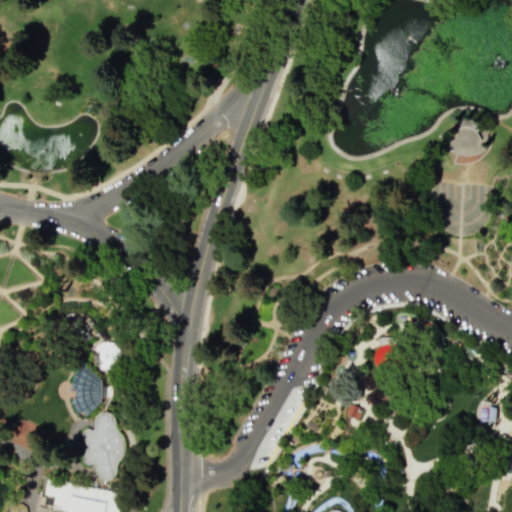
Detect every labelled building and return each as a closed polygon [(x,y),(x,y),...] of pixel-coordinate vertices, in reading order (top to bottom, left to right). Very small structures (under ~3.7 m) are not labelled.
[(455,120),(458,127),(462,126),(464,125),(467,126),(470,127),(472,128),(474,130),(476,131),(482,126),(479,123),(476,120),(474,119),(470,118),(466,117),(462,117),(458,118),(455,120)] [(383,342),(381,343),(379,337),(384,335),(388,334),(393,335),(398,337),(401,339),(405,343),(408,347),(409,353),(409,359),(408,362),(407,365),(402,362),(403,358),(403,353),(402,349),(400,345),(396,343),(392,341),(387,341),(383,342)] [(92,353),(93,348),(95,344),(99,341),(103,340),(108,339),(112,340),(116,343),(119,347),(121,351),(121,356),(120,360),(117,364),(113,367),(108,369),(103,368),(98,366),(95,363),(92,358),(92,353)] [(396,343),(392,341),(387,341),(383,342),(381,343),(379,345),(376,350),(375,354),(375,359),(378,364),(381,367),(386,369),(391,369),(395,368),(399,366),(402,362),(403,358),(403,353),(402,349),(400,345),(396,343)] [(103,378),(102,400),(86,417),(83,419),(82,418),(78,412),(74,405),(72,397),(71,388),(72,380),(75,372),(79,365),(85,359),(103,378)] [(357,403),(359,405),(362,407),(359,417),(353,416),(352,416),(350,415),(346,413),(350,402),(354,403),(357,403)] [(491,404),(498,406),(497,418),(490,419),(491,404)] [(93,428),(94,426),(95,423),(95,421),(95,418),(96,416),(98,413),(100,411),(103,410),(106,410),(109,410),(111,411),(113,413),(115,416),(116,418),(116,421),(117,424),(118,427),(120,430),(122,432),(124,435),(125,438),(126,441),(126,445),(125,448),(124,452),(123,454),(120,458),(119,461),(118,463),(117,465),(117,467),(117,470),(117,472),(115,475),(113,477),(111,478),(108,479),(105,478),(102,477),(101,477),(100,476),(98,474),(96,471),(96,468),(96,465),(95,463),(94,461),(92,462),(90,463),(88,463),(85,462),(84,460),(83,458),(83,456),(84,454),(85,451),(86,449),(86,445),(86,442),(85,440),(84,438),(83,436),(83,434),(82,432),(83,430),(84,429),(86,427),(88,426),(90,426),(91,427),(93,428)] [(309,418),(319,424),(315,430),(306,424),(309,418)] [(364,426),(378,433),(372,445),(358,438),(364,426)] [(511,448),(511,470),(503,470),(503,448),(511,448)] [(322,469),(330,467),(331,475),(324,476),(322,469)] [(117,504),(119,490),(99,486),(80,483),(48,476),(45,493),(55,495),(53,507),(70,510),(69,511),(120,511),(122,505),(117,504)]
